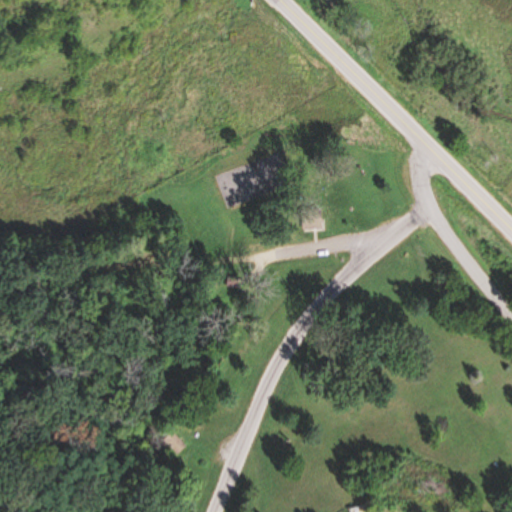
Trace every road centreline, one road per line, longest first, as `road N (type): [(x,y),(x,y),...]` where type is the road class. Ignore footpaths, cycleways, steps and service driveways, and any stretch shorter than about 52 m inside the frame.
road 1 (primary): [(511,227),(282,0)]
road 2 (residential): [(511,314),(433,210),(425,177),(433,151)]
